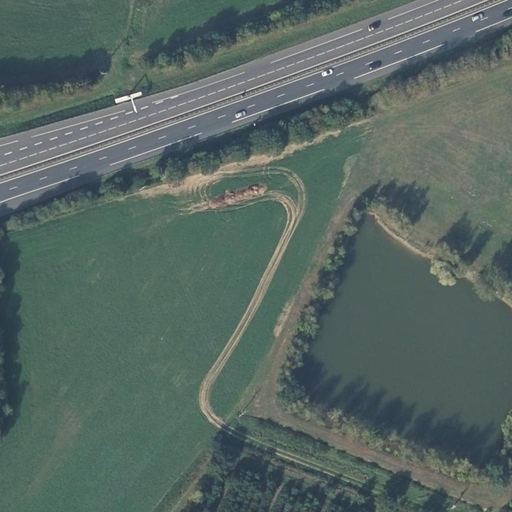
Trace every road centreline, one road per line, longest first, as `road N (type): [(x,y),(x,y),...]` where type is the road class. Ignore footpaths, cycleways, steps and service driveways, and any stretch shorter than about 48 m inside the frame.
road 1 (trunk): [(0,191),(511,6)]
road 2 (trunk): [(462,0),(0,165)]
road 3 (track): [(433,511),(228,432)]
